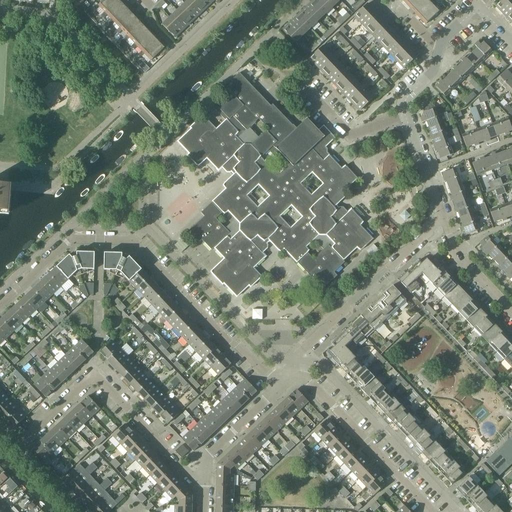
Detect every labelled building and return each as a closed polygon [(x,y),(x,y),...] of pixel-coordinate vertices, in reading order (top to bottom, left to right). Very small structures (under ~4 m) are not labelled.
[(106,13),(119,0),(103,0),(98,5),(97,4),(94,8),(96,10),(100,7),(105,12),(106,13)] [(119,0),(106,13),(105,12),(101,15),(104,18),(107,15),(112,20),(113,21),(129,7),(122,0),(119,0)] [(195,0),(187,0),(184,3),(197,17),(205,10),(195,0)] [(212,3),(209,0),(195,0),(205,10),(212,3)] [(325,0),(313,0),(312,1),(325,14),(332,7),(325,0)] [(403,0),(403,1),(410,8),(418,0),(403,0)] [(431,0),(430,0),(418,0),(410,8),(417,16),(433,2),(434,3),(437,0),(431,0)] [(503,14),(511,5),(511,0),(501,0),(495,6),(503,14)] [(325,14),(312,1),(305,8),(318,21),(325,14)] [(439,8),(434,3),(433,2),(417,16),(425,24),(440,10),(441,11),(445,8),(442,5),(439,8)] [(184,3),(177,10),(190,24),(197,17),(184,3)] [(361,24),(375,12),(367,4),(354,17),(361,24)] [(511,5),(503,14),(510,22),(511,19),(511,5)] [(113,21),(112,20),(109,23),(111,26),(115,23),(119,28),(121,29),(136,15),(129,7),(113,21)] [(318,21),(305,8),(298,15),(310,28),(318,21)] [(190,24),(177,10),(170,17),(182,31),(190,24)] [(375,12),(361,24),(368,32),(382,19),(375,12)] [(121,29),(119,28),(116,31),(118,34),(122,30),(127,36),(128,37),(143,22),(136,15),(121,29)] [(298,15),(290,22),(303,35),(310,28),(298,15)] [(182,31),(170,17),(162,25),(175,38),(182,31)] [(389,26),(382,19),(368,32),(375,39),(389,26)] [(128,37),(127,36),(123,39),(126,42),(129,38),(134,43),(136,45),(151,30),(143,22),(128,37)] [(303,35),(290,22),(282,29),(295,43),(303,35)] [(389,26),(375,39),(382,47),(396,34),(389,26)] [(347,32),(342,27),(338,30),(343,35),(347,32)] [(136,45),(134,43),(131,47),(133,49),(137,46),(142,51),(143,53),(158,38),(151,30),(136,45)] [(403,41),(396,34),(382,47),(389,54),(403,41)] [(143,53),(142,51),(138,55),(141,57),(144,54),(151,61),(166,46),(158,38),(143,53)] [(410,49),(403,41),(389,54),(396,61),(410,49)] [(477,48),(471,54),(481,64),(488,58),(487,57),(492,52),(483,42),(481,45),(477,42),(474,45),(477,48)] [(317,67),(330,54),(323,46),(309,59),(317,67)] [(410,49),(396,61),(404,69),(417,56),(410,49)] [(367,60),(371,57),(366,52),(363,55),(367,60)] [(337,61),(330,54),(317,67),(324,74),(337,61)] [(462,62),(460,65),(469,74),(474,69),(475,70),(481,64),(471,54),(466,59),(464,58),(461,61),(462,62)] [(344,69),(337,61),(324,74),(331,82),(344,69)] [(469,74),(460,65),(457,67),(456,66),(452,69),(454,71),(448,76),(458,86),(464,80),(463,79),(469,74)] [(351,76),(344,69),(331,82),(338,89),(351,76)] [(508,91),(511,87),(511,75),(511,76),(506,70),(496,80),(502,87),(503,86),(508,91)] [(357,247),(360,251),(373,239),(360,225),(363,222),(351,210),(348,213),(343,208),(339,208),(337,205),(347,195),(344,191),(357,178),(345,166),(342,169),(330,156),(327,153),(327,152),(327,149),(325,147),(335,138),(323,126),(319,131),(307,118),(296,129),(272,104),(271,106),(239,73),(228,84),(228,85),(225,88),(232,95),(215,110),(225,121),(216,130),(203,116),(190,128),(191,129),(177,142),(189,154),(187,156),(198,167),(207,158),(218,171),(222,167),(227,172),(230,173),(233,176),(223,185),(226,189),(212,202),(224,214),(228,211),(236,219),(226,229),(216,219),(222,213),(212,202),(200,213),(204,216),(189,231),(199,242),(201,240),(211,250),(214,248),(225,259),(211,273),(223,285),(224,284),(237,297),(249,286),(250,287),(261,277),(253,268),(265,257),(262,253),(267,248),(267,245),(270,242),(280,252),(284,249),(322,289),(333,279),(329,274),(332,271),(333,273),(345,262),(343,261),(357,247)] [(358,84),(351,76),(338,89),(345,96),(358,84)] [(458,86),(448,76),(442,81),(441,80),(437,83),(439,85),(436,87),(445,97),(451,91),(452,92),(458,86)] [(358,84),(345,96),(352,104),(365,91),(358,84)] [(373,99),(365,91),(352,104),(359,111),(373,99)] [(449,121),(447,115),(446,113),(438,116),(435,108),(423,113),(424,117),(420,118),(422,123),(426,121),(429,128),(442,123),(449,121)] [(492,123),(497,136),(504,133),(505,135),(509,134),(508,132),(511,130),(511,129),(508,118),(500,121),(500,120),(492,123)] [(445,132),(442,123),(429,128),(432,136),(430,137),(431,141),(433,140),(434,144),(447,139),(444,132),(445,132)] [(497,136),(492,123),(484,126),(484,127),(477,130),(482,142),(485,141),(486,143),(490,141),(489,139),(497,136)] [(482,142),(477,130),(470,132),(470,131),(461,134),(466,147),(474,145),(474,147),(479,145),(478,143),(482,142)] [(447,139),(434,144),(436,147),(434,148),(435,152),(437,151),(440,159),(454,154),(451,146),(449,146),(447,139)] [(511,146),(509,148),(510,150),(503,152),(508,166),(511,164),(511,146)] [(491,157),(487,158),(492,170),(499,167),(499,169),(508,166),(503,152),(495,155),(495,153),(490,155),(491,157)] [(492,170),(487,158),(484,159),(483,157),(479,159),(480,161),(472,164),(477,177),(485,174),(485,173),(492,170)] [(449,189),(462,184),(459,176),(458,176),(455,169),(443,173),(444,177),(442,178),(444,182),(446,181),(449,189)] [(0,211),(10,212),(11,191),(12,185),(1,184),(1,181),(0,180),(0,211)] [(493,187),(491,182),(484,184),(487,190),(493,187)] [(465,192),(462,184),(449,189),(451,196),(449,197),(451,201),(453,200),(454,204),(466,199),(464,192),(465,192)] [(466,199),(454,204),(456,207),(453,208),(455,212),(457,212),(460,219),(473,214),(470,206),(469,206),(466,199)] [(509,217),(505,205),(498,207),(497,206),(489,209),(494,223),(501,220),(502,222),(507,220),(506,218),(509,217)] [(404,221),(410,216),(404,210),(398,216),(404,221)] [(473,214),(460,219),(463,226),(461,227),(462,232),(464,231),(466,235),(478,230),(475,223),(476,222),(473,214)] [(181,238),(176,243),(180,248),(186,243),(181,238)] [(493,260),(504,250),(498,244),(497,245),(491,239),(482,248),(485,251),(483,253),(486,256),(488,254),(493,260)] [(373,245),(366,252),(367,253),(370,255),(372,257),(379,251),(377,249),(373,245)] [(504,250),(493,260),(499,266),(497,267),(501,271),(502,269),(505,272),(511,264),(511,261),(509,258),(510,257),(504,250)] [(57,267),(68,279),(77,271),(82,269),(94,270),(95,253),(76,252),(75,252),(73,253),(71,254),(70,255),(57,267)] [(129,281),(141,270),(129,256),(128,255),(126,255),(124,254),(123,254),(122,254),(104,253),(104,270),(116,270),(120,272),(129,281)] [(429,282),(442,269),(434,261),(431,264),(426,259),(422,263),(419,260),(406,272),(414,281),(415,281),(422,274),(429,282)] [(57,267),(49,274),(61,287),(68,279),(57,267)] [(449,277),(442,269),(429,282),(436,289),(449,277)] [(141,270),(129,281),(136,289),(149,277),(141,270)] [(414,281),(406,272),(398,280),(410,293),(419,285),(415,281),(414,281)] [(49,274),(41,282),(53,294),(61,287),(49,274)] [(156,285),(149,277),(136,289),(144,297),(156,285)] [(449,277),(436,289),(444,297),(457,285),(449,277)] [(41,282),(33,289),(45,302),(53,294),(41,282)] [(78,290),(81,293),(86,298),(88,296),(83,285),(78,290)] [(111,299),(119,291),(114,285),(109,296),(111,299)] [(164,293),(156,285),(144,297),(151,305),(164,293)] [(457,285),(444,297),(451,305),(464,292),(457,285)] [(374,331),(389,316),(406,300),(392,286),(360,316),(373,329),(374,331)] [(45,302),(33,289),(25,297),(37,309),(45,302)] [(464,292),(451,305),(459,313),(472,300),(464,292)] [(164,293),(151,305),(159,313),(171,301),(164,293)] [(72,299),(78,305),(83,300),(78,295),(77,294),(72,299)] [(25,297),(17,304),(29,317),(37,309),(25,297)] [(472,300),(459,313),(466,321),(479,308),(472,300)] [(171,301),(159,313),(166,321),(179,309),(171,301)] [(17,304),(9,312),(21,324),(29,317),(17,304)] [(479,308),(466,321),(474,328),(487,316),(479,308)] [(186,317),(179,309),(166,321),(174,329),(186,317)] [(262,320),(262,312),(262,310),(252,310),(252,320),(262,320)] [(21,324),(9,312),(1,319),(13,332),(21,324)] [(360,316),(352,324),(365,337),(373,329),(360,316)] [(494,324),(487,316),(474,328),(481,336),(494,324)] [(193,325),(186,317),(174,329),(181,336),(193,325)] [(1,319),(0,320),(0,333),(5,339),(13,332),(1,319)] [(352,324),(344,331),(353,340),(352,341),(356,345),(365,337),(352,324)] [(494,324),(481,336),(489,344),(502,332),(494,324)] [(201,333),(193,325),(181,336),(188,344),(201,333)] [(60,333),(57,329),(49,337),(52,340),(60,333)] [(345,347),(352,341),(353,340),(344,331),(331,344),(334,347),(330,351),(334,356),(331,359),(339,367),(352,354),(345,347)] [(509,340),(502,332),(489,344),(496,352),(509,340)] [(201,333),(188,344),(196,352),(208,340),(201,333)] [(82,340),(74,348),(85,360),(93,353),(82,340)] [(166,349),(171,344),(168,340),(162,345),(166,349)] [(208,340),(196,352),(203,360),(216,348),(208,340)] [(511,342),(509,340),(496,352),(504,360),(511,351),(511,342)] [(108,360),(120,349),(113,341),(100,352),(108,360)] [(85,360),(74,348),(66,355),(78,368),(85,360)] [(216,348),(203,360),(211,368),(223,356),(216,348)] [(128,357),(120,349),(108,360),(115,368),(128,357)] [(352,354),(339,367),(346,374),(359,362),(352,354)] [(78,368),(66,355),(58,363),(70,375),(78,368)] [(223,356),(211,368),(218,376),(231,364),(223,356)] [(135,365),(128,357),(115,368),(123,376),(135,365)] [(359,362),(346,374),(354,382),(367,370),(359,362)] [(58,363),(50,370),(62,383),(70,375),(58,363)] [(135,365),(123,376),(130,384),(142,373),(135,365)] [(62,383),(50,370),(42,378),(54,390),(62,383)] [(374,378),(367,370),(354,382),(361,390),(374,378)] [(150,381),(142,373),(130,384),(137,392),(150,381)] [(54,390),(42,378),(34,385),(46,398),(54,390)] [(374,378),(361,390),(369,398),(382,386),(374,378)] [(245,379),(237,387),(249,399),(257,392),(245,379)] [(150,381),(137,392),(145,400),(157,389),(150,381)] [(389,393),(382,386),(369,398),(376,406),(389,393)] [(237,387),(229,394),(241,407),(249,399),(237,387)] [(165,397),(157,389),(145,400),(152,408),(165,397)] [(288,397),(300,409),(308,402),(296,389),(288,397)] [(0,410),(10,401),(3,393),(0,395),(0,410)] [(389,393),(376,406),(384,414),(397,401),(389,393)] [(229,394),(221,402),(233,414),(241,407),(229,394)] [(88,396),(80,404),(92,416),(100,409),(88,396)] [(172,405),(165,397),(152,408),(160,416),(172,405)] [(288,397),(280,405),(292,417),(300,409),(288,397)] [(10,401),(0,410),(0,414),(5,421),(18,409),(10,401)] [(404,409),(397,401),(384,414),(391,421),(404,409)] [(221,402),(213,409),(225,422),(233,414),(221,402)] [(92,416),(80,404),(72,411),(84,424),(92,416)] [(180,412),(172,405),(160,416),(167,424),(180,412)] [(280,405),(272,412),(284,425),(292,417),(280,405)] [(25,417),(18,409),(5,421),(13,429),(25,417)] [(225,422),(213,409),(205,417),(217,429),(225,422)] [(404,409),(391,421),(399,429),(412,417),(404,409)] [(72,411),(64,419),(76,431),(84,424),(72,411)] [(284,425),(272,412),(263,421),(275,433),(284,425)] [(205,417),(197,424),(209,437),(217,429),(205,417)] [(412,417),(399,429),(406,437),(419,425),(412,417)] [(64,419),(56,426),(68,439),(76,431),(64,419)] [(321,440),(334,428),(326,420),(314,432),(321,440)] [(275,433),(263,421),(254,429),(266,441),(275,433)] [(120,444),(132,432),(125,424),(112,436),(120,444)] [(197,424),(189,432),(201,444),(209,437),(197,424)] [(427,433),(419,425),(406,437),(414,445),(427,433)] [(56,426),(48,434),(60,446),(68,439),(56,426)] [(341,436),(334,428),(321,440),(329,448),(341,436)] [(266,441),(254,429),(247,436),(259,448),(266,441)] [(140,440),(132,432),(120,444),(127,452),(140,440)] [(201,444),(189,432),(181,439),(193,452),(201,444)] [(427,433),(414,445),(421,453),(434,440),(427,433)] [(48,434),(40,441),(52,454),(60,446),(48,434)] [(247,436),(240,442),(252,455),(259,448),(247,436)] [(349,444),(341,436),(329,448),(336,456),(349,444)] [(511,463),(511,437),(486,462),(485,461),(499,476),(511,463)] [(140,440),(127,452),(135,460),(147,448),(140,440)] [(434,440),(421,453),(428,461),(442,448),(434,440)] [(52,454),(40,441),(32,449),(44,461),(52,454)] [(252,455),(240,442),(233,449),(245,461),(252,455)] [(356,452),(349,444),(336,456),(344,464),(356,452)] [(181,458),(188,452),(182,445),(175,451),(181,458)] [(289,451),(284,447),(280,451),(284,456),(289,451)] [(155,456),(147,448),(135,460),(142,468),(155,456)] [(442,448),(428,461),(436,469),(449,456),(442,448)] [(245,461),(233,449),(225,457),(234,466),(236,469),(245,461)] [(364,460),(356,452),(344,464),(351,472),(364,460)] [(162,464),(155,456),(142,468),(150,476),(162,464)] [(449,456),(436,469),(443,476),(456,464),(449,456)] [(234,466),(225,457),(217,464),(217,474),(230,474),(230,470),(234,466)] [(371,468),(364,460),(351,472),(359,480),(371,468)] [(70,489),(94,465),(92,463),(85,470),(79,464),(62,481),(70,489)] [(162,464),(150,476),(157,484),(170,472),(162,464)] [(456,464),(443,476),(451,485),(464,472),(456,464)] [(97,468),(94,465),(70,489),(77,497),(95,480),(90,475),(97,468)] [(371,468),(359,480),(366,487),(379,476),(371,468)] [(177,480),(170,472),(157,484),(165,492),(177,480)] [(234,475),(230,474),(217,474),(216,486),(234,486),(234,475)] [(386,484),(379,476),(366,487),(374,495),(386,484)] [(464,498),(477,485),(469,477),(456,489),(464,498)] [(5,484),(8,487),(12,491),(17,487),(10,479),(5,484)] [(95,480),(77,497),(85,505),(110,481),(107,479),(100,486),(95,480)] [(177,480),(165,492),(172,500),(176,497),(185,488),(177,480)] [(112,484),(110,481),(85,505),(91,511),(93,511),(110,496),(104,491),(112,484)] [(484,493),(477,485),(464,498),(471,505),(484,493)] [(216,486),(216,497),(233,497),(234,486),(216,486)] [(192,495),(185,488),(176,497),(179,500),(179,505),(192,506),(192,495)] [(479,511),(492,501),(484,493),(471,505),(477,511),(479,511)] [(110,496),(93,511),(108,511),(125,497),(124,497),(122,494),(114,501),(110,496)] [(216,497),(216,507),(233,508),(233,497),(216,497)] [(495,511),(499,509),(492,501),(479,511),(495,511)] [(1,502),(0,502),(0,511),(5,511),(8,510),(8,509),(1,502)]
